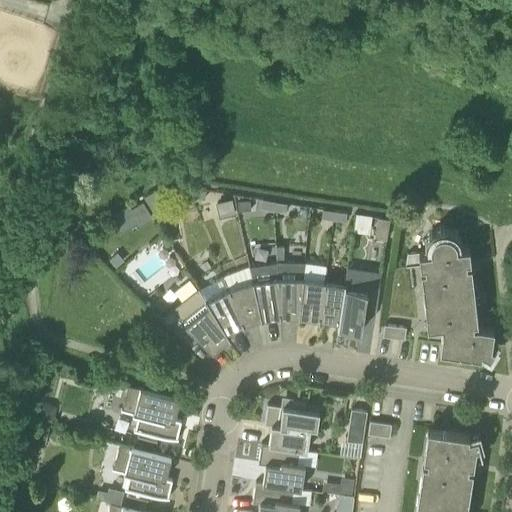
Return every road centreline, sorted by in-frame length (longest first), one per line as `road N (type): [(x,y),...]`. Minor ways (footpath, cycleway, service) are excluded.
road 1 (residential): [(511,391),(264,362),(242,376),(228,411),(209,511)]
road 2 (residential): [(0,292),(49,85),(82,0)]
